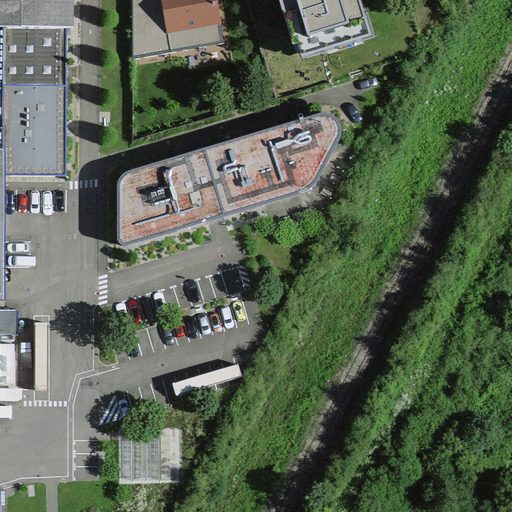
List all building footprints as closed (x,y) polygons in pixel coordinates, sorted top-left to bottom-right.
[(0,0),(0,26),(20,26),(20,86),(67,86),(67,27),(70,27),(70,0),(0,0)] [(219,23),(215,0),(161,0),(167,32),(219,23)] [(363,0),(278,0),(297,58),(374,32),(363,0)] [(0,26),(0,36),(2,37),(3,37),(3,81),(3,86),(20,86),(20,26),(0,26)] [(3,86),(2,149),(2,175),(20,176),(66,176),(66,149),(67,86),(20,86),(3,86)] [(321,111),(120,171),(119,246),(297,189),(316,174),(339,129),(334,116),(321,111)] [(17,309),(0,309),(0,401),(17,402),(17,334),(17,309)]
